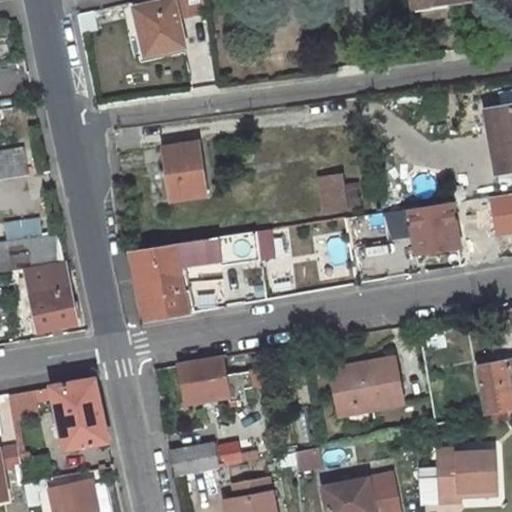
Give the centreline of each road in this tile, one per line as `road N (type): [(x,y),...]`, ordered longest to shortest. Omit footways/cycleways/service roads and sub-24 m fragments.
road 1 (residential): [(71,119),(511,60)]
road 2 (unclassified): [(118,346),(511,280)]
road 3 (unclassified): [(118,346),(71,119)]
road 4 (unclassified): [(155,511),(118,346)]
road 5 (unclassified): [(71,119),(46,0)]
